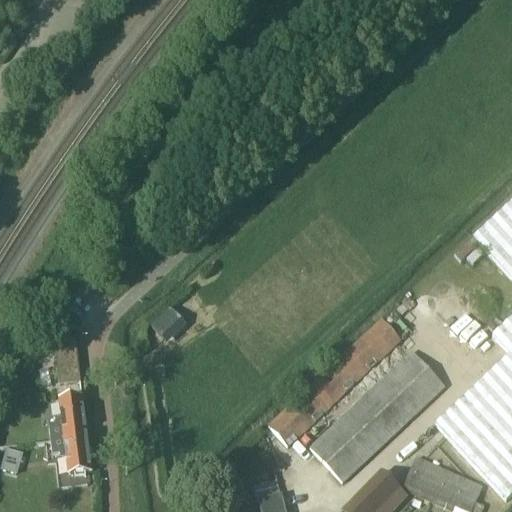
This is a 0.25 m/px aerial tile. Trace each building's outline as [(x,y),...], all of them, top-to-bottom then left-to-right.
[(511,202),(471,242),(511,285),(511,319),(490,339),(508,358),(434,428),(505,504),(511,496),(511,202)] [(180,326),(168,314),(150,331),(162,343),(180,326)] [(399,344),(380,323),(266,430),(286,451),(399,344)] [(58,385),(78,383),(74,343),(53,345),(58,385)] [(443,391),(410,355),(307,451),(341,487),(443,391)] [(61,427),(47,428),(49,445),(63,443),(85,440),(80,402),(58,405),(61,427)] [(63,443),(49,445),(50,458),(64,456),(67,479),(90,476),(85,440),(63,443)] [(444,511),(470,511),(480,491),(414,461),(401,492),(444,511)] [(267,472),(259,474),(261,483),(269,480),(267,472)] [(378,474),(339,511),(378,511),(397,493),(378,474)] [(275,484),(251,489),(254,502),(278,496),(275,484)] [(258,511),(283,511),(280,498),(256,503),(258,511)]
